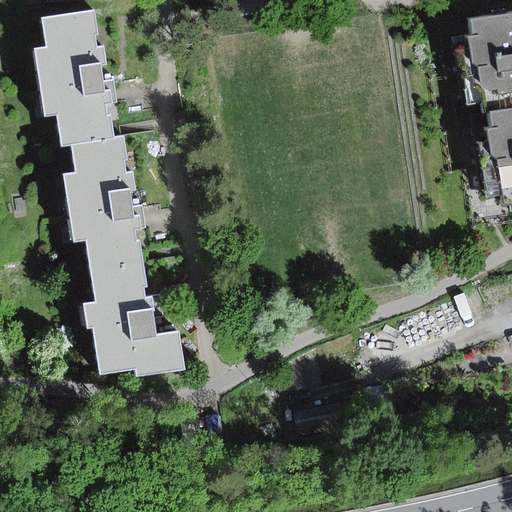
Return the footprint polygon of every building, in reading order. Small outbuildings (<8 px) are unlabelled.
[(61,147),(73,146),(114,140),(111,115),(107,116),(106,104),(112,103),(110,90),(104,91),(103,85),(100,65),(106,64),(104,46),(97,47),(95,34),(98,34),(94,9),(41,17),(46,47),(34,49),(44,118),(56,116),(61,147)] [(482,112),(487,111),(511,108),(511,13),(467,20),(469,36),(464,36),(468,63),(475,67),(482,112)] [(511,108),(487,111),(489,128),(484,129),(488,156),(494,161),(500,205),(511,203),(511,108)] [(87,239),(91,267),(144,259),(141,239),(137,239),(136,230),(143,229),(140,214),(135,215),(134,210),(131,191),(136,190),(133,172),(124,173),(122,159),(125,158),(122,138),(114,140),(73,146),(77,173),(63,175),(73,241),(87,239)] [(192,157),(183,158),(185,177),(195,176),(192,157)] [(195,182),(186,184),(189,205),(199,204),(195,182)] [(148,287),(144,259),(91,267),(96,302),(83,303),(87,328),(93,327),(100,376),(135,371),(136,378),(186,370),(180,331),(157,334),(153,305),(151,295),(145,296),(144,287),(148,287)] [(221,317),(210,318),(214,338),(224,337),(221,317)] [(389,384),(363,389),(368,419),(395,414),(389,384)] [(349,401),(294,412),(298,432),(353,422),(349,401)]
